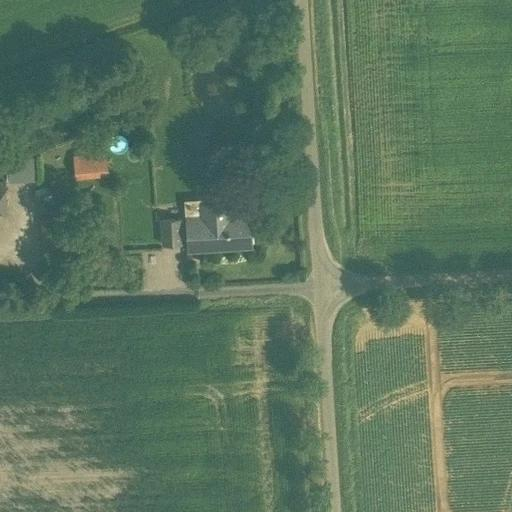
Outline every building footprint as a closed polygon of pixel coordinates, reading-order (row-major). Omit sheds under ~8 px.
[(75,179),(108,176),(106,151),(72,154),(75,179)] [(217,215),(216,202),(202,203),(202,205),(184,206),(187,250),(252,245),(251,229),(246,229),(245,214),(217,215)] [(42,260),(73,259),(71,214),(40,215),(42,260)] [(162,245),(184,243),(182,217),(160,218),(162,245)] [(220,278),(198,276),(196,292),(218,293),(220,278)]
